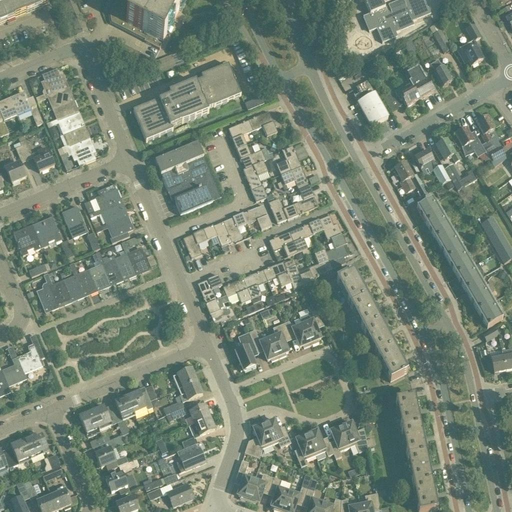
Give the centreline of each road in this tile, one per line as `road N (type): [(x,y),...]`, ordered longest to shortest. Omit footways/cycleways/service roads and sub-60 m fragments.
road 1 (tertiary): [(281,79),(425,334)]
road 2 (residential): [(238,417),(266,407),(314,423),(347,410),(347,391),(332,360),(318,355),(227,390)]
road 3 (tertiary): [(446,324),(358,163)]
road 4 (tertiary): [(425,334),(466,511)]
road 5 (residential): [(50,410),(205,343)]
road 6 (residential): [(218,140),(242,192),(239,205),(161,239)]
road 7 (residential): [(358,163),(491,87)]
road 8 (residential): [(0,218),(128,160)]
road 9 (residential): [(128,160),(78,46)]
